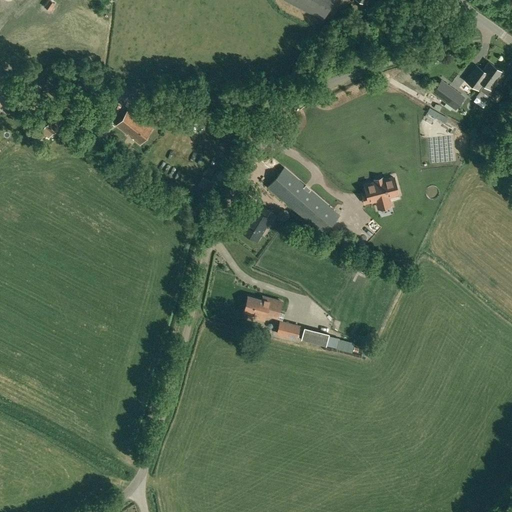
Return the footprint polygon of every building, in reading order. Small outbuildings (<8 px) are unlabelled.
[(55,3),(50,0),(48,0),(44,6),(49,10),(55,3)] [(283,0),(323,20),(333,0),(283,0)] [(480,90),(478,92),(472,100),(463,113),(477,123),(499,92),(491,86),(501,72),(489,62),(483,71),(476,66),(465,80),(479,90),(484,83),(484,84),(480,90)] [(456,92),(449,86),(441,80),(432,92),(455,108),(463,97),(456,92)] [(0,98),(2,102),(8,99),(2,87),(0,87),(0,98)] [(103,105),(83,123),(80,126),(87,133),(83,137),(92,147),(99,140),(115,126),(105,116),(109,112),(103,105)] [(140,144),(152,128),(128,109),(116,125),(140,144)] [(58,128),(50,120),(43,128),(52,135),(58,128)] [(128,152),(120,161),(127,166),(134,157),(128,152)] [(323,234),(339,215),(284,168),(267,187),(323,234)] [(393,177),(363,180),(365,197),(372,196),(373,204),(385,203),(384,195),(395,194),(393,177)] [(272,220),(275,215),(263,207),(259,212),(254,209),(241,231),(257,241),(270,219),(272,220)] [(277,317),(281,301),(269,298),(268,301),(248,296),(244,310),(252,312),(251,316),(264,319),(265,314),(277,317)] [(296,338),(299,326),(280,321),(277,333),(296,338)] [(301,340),(326,346),(329,334),(304,328),(301,340)]
